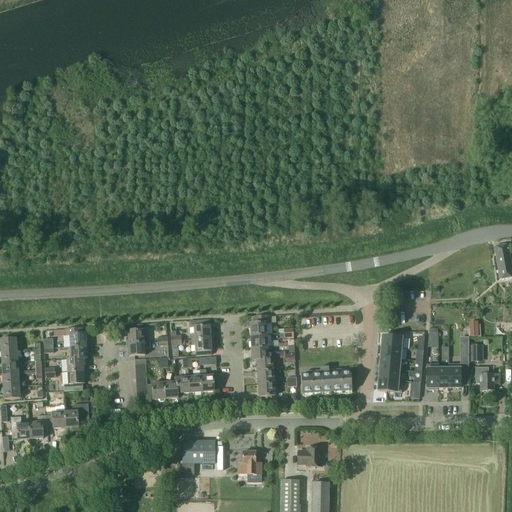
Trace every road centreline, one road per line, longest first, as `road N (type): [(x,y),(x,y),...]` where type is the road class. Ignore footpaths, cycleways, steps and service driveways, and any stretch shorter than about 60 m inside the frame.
road 1 (tertiary): [(0,297),(261,278)]
road 2 (tertiary): [(261,278),(456,243)]
road 3 (unclassified): [(362,422),(511,420)]
road 4 (unclassified): [(140,444),(4,493)]
road 5 (residential): [(140,444),(124,363),(108,364),(106,335)]
road 6 (unclassified): [(362,422),(367,299)]
road 7 (unclassified): [(362,422),(239,424)]
